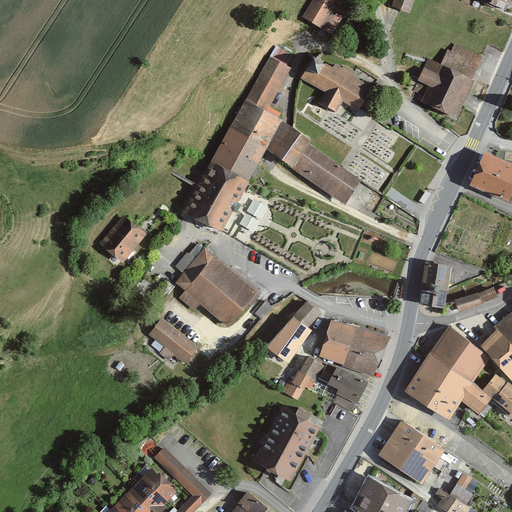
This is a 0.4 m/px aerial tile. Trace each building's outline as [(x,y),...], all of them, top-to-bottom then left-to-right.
[(336,0),(313,0),(304,16),(331,33),(344,13),(333,6),(336,0)] [(393,0),(391,6),(398,8),(413,13),(416,0),(393,0)] [(476,0),(503,12),(504,10),(506,11),(510,0),(476,0)] [(213,158),(252,177),(264,155),(268,147),(293,162),(291,166),(347,203),(361,182),(363,179),(346,167),(310,142),(313,136),(297,126),(286,120),(270,107),(291,68),(287,65),(293,54),(275,45),(247,98),(213,158)] [(483,56),(457,45),(454,52),(449,49),(443,63),(427,56),(418,78),(430,84),(423,101),(459,117),(476,78),(473,77),(483,56)] [(315,55),(302,78),(325,92),(319,103),(337,114),(345,101),(360,110),(374,85),(354,74),(356,71),(342,63),(341,66),(336,63),(334,66),(315,55)] [(419,80),(415,90),(423,93),(427,83),(419,80)] [(511,159),(488,148),(472,183),(511,200),(511,159)] [(252,177),(213,158),(199,185),(187,209),(226,229),(252,177)] [(511,239),(511,217),(461,194),(425,246),(437,252),(475,266),(511,239)] [(144,227),(125,212),(102,240),(124,259),(148,231),(144,227)] [(230,327),(259,289),(198,242),(190,252),(187,250),(174,266),(183,272),(175,282),(184,289),(177,298),(195,312),(201,305),(230,327)] [(374,261),(392,271),(397,263),(379,253),(374,261)] [(454,264),(428,260),(422,302),(448,306),(450,296),(454,264)] [(457,300),(461,311),(499,297),(495,287),(457,300)] [(323,312),(307,299),(305,302),(270,345),(290,361),(317,328),(313,325),(323,312)] [(272,308),(265,303),(255,315),(262,320),(272,308)] [(497,328),(483,343),(511,376),(511,312),(495,325),(497,328)] [(185,362),(199,346),(162,316),(148,334),(155,339),(150,346),(170,362),(176,354),(185,362)] [(392,335),(331,319),(320,355),(344,363),(343,366),(374,375),(392,335)] [(474,337),(451,324),(432,350),(407,389),(452,418),(464,400),(480,412),(492,398),(511,413),(511,382),(497,372),(484,388),(475,381),(490,357),(474,337)] [(323,362),(310,355),(302,371),(299,369),(292,382),(288,380),(281,392),(297,400),(310,376),(315,379),(323,362)] [(369,380),(338,365),(330,383),(340,387),(332,403),(353,413),(369,380)] [(321,423),(284,403),(254,457),(292,478),(321,423)] [(447,446),(404,418),(380,454),(423,482),(447,446)] [(194,511),(212,494),(165,447),(154,458),(192,495),(175,511),(194,511)] [(157,511),(179,491),(152,466),(106,511),(157,511)] [(431,511),(434,507),(373,474),(357,504),(371,511),(405,511),(408,507),(417,511),(431,511)] [(472,479),(465,474),(452,494),(440,487),(436,494),(442,498),(437,506),(448,511),(470,511),(473,507),(468,504),(474,494),(466,489),(472,479)] [(274,511),(247,488),(227,511),(274,511)]
